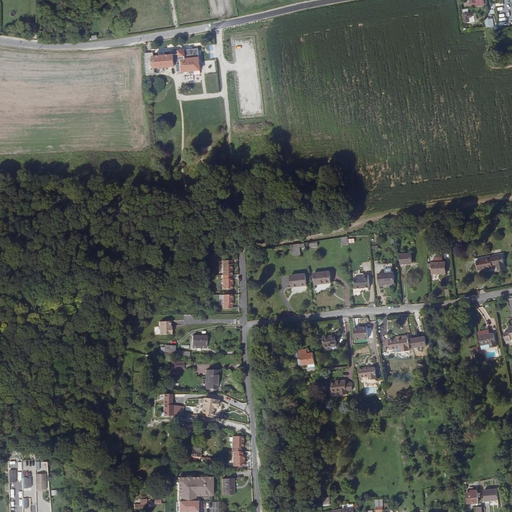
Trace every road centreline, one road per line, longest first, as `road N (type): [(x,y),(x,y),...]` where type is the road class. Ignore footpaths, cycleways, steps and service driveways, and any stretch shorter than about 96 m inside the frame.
road 1 (unclassified): [(0,39),(108,43),(336,0)]
road 2 (residential): [(243,327),(511,290)]
road 3 (track): [(218,25),(240,247)]
road 4 (residential): [(243,327),(257,511)]
